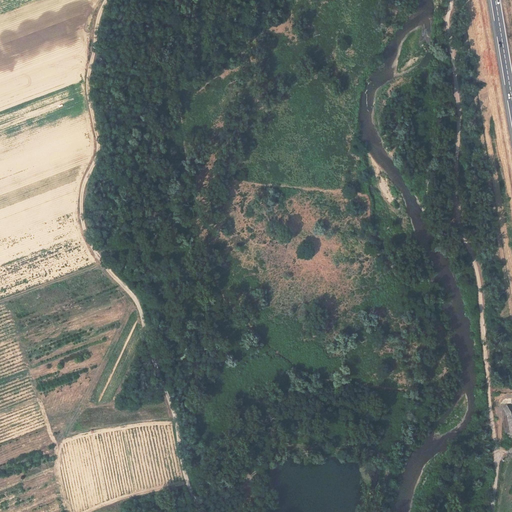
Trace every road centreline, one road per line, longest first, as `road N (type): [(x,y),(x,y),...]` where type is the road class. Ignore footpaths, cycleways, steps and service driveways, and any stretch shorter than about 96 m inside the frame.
road 1 (track): [(105,0),(88,80),(98,152),(83,186),(82,221),(96,253),(136,299),(202,511)]
road 2 (track): [(439,0),(459,115),(457,221),(477,271),(500,454)]
